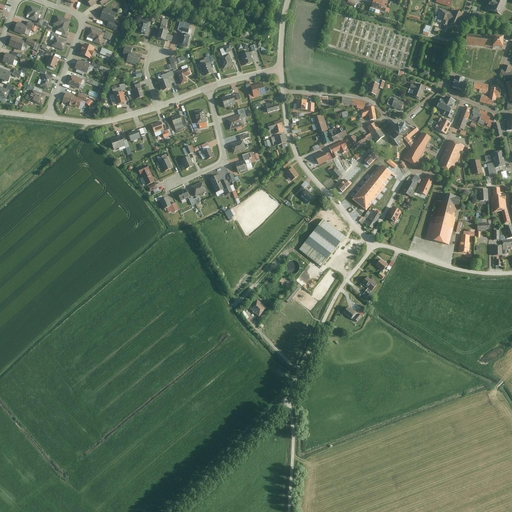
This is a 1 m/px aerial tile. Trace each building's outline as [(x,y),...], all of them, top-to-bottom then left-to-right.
[(386,3),(375,0),(374,0),(372,12),(383,14),(386,3)] [(486,0),(491,2),(487,12),(502,17),(508,1),(505,0),(486,0)] [(104,10),(100,20),(108,22),(107,27),(117,31),(119,24),(115,22),(117,14),(112,12),(113,8),(107,6),(106,10),(104,10)] [(41,11),(31,7),(28,15),(31,16),(30,19),(38,22),(41,11)] [(452,13),(442,10),(439,20),(450,24),(452,19),(461,21),(464,13),(453,10),(452,13)] [(72,21),(56,15),(53,26),(59,28),(58,32),(67,35),(72,21)] [(439,20),(438,23),(452,28),(452,25),(459,27),(461,21),(452,19),(450,24),(439,20)] [(137,34),(148,36),(151,23),(141,21),(137,34)] [(28,27),(18,23),(15,32),(26,36),(29,29),(33,31),(35,25),(29,23),(28,27)] [(91,28),(87,37),(94,40),(93,42),(101,45),(102,42),(105,33),(91,28)] [(157,39),(166,42),(169,33),(160,30),(157,39)] [(113,33),(107,31),(105,38),(111,40),(113,33)] [(182,35),(179,45),(189,48),(192,38),(182,35)] [(505,38),(467,35),(466,46),(504,49),(505,38)] [(13,37),(10,47),(22,52),(26,42),(13,37)] [(55,37),(51,46),(64,51),(68,42),(55,37)] [(40,44),(29,41),(28,45),(34,47),(33,50),(37,51),(40,44)] [(83,52),(81,56),(92,60),(93,57),(94,57),(96,53),(94,52),(96,49),(85,44),(84,48),(83,48),(81,51),(83,52)] [(231,51),(229,45),(219,49),(221,54),(231,51)] [(128,57),(126,62),(138,66),(141,56),(132,54),(134,50),(125,47),(123,55),(128,57)] [(113,52),(103,49),(101,54),(112,57),(113,52)] [(205,77),(214,74),(210,64),(215,62),(212,51),(209,52),(210,56),(204,58),(205,59),(200,61),(205,77)] [(18,57),(7,53),(4,63),(14,67),(18,57)] [(245,66),(254,63),(251,53),(241,56),(245,66)] [(221,58),(225,70),(234,67),(230,55),(221,58)] [(47,66),(56,69),(59,60),(51,57),(47,66)] [(175,57),(169,59),(171,64),(172,68),(173,70),(177,68),(175,63),(177,63),(176,59),(175,57)] [(179,62),(181,69),(186,67),(184,62),(182,63),(181,58),(176,59),(177,63),(179,62)] [(79,60),(75,69),(78,70),(77,73),(84,76),(85,73),(88,74),(92,65),(79,60)] [(511,70),(511,67),(503,66),(501,76),(511,78),(511,73),(511,74),(511,70)] [(422,68),(421,74),(430,77),(432,71),(422,68)] [(1,69),(0,71),(0,79),(10,83),(13,74),(1,69)] [(181,86),(190,83),(188,79),(188,78),(193,77),(190,69),(177,73),(181,86)] [(164,81),(161,82),(164,92),(174,89),(171,81),(177,79),(174,71),(162,75),(164,81)] [(41,87),(50,91),(54,78),(45,75),(41,87)] [(74,77),(70,86),(80,91),(84,81),(74,77)] [(470,81),(455,77),(452,87),(460,89),(462,83),(468,85),(470,81)] [(370,88),(369,94),(377,97),(380,88),(381,85),(369,82),(367,87),(370,88)] [(264,84),(252,88),(255,99),(268,95),(264,84)] [(487,95),(488,86),(476,84),(475,89),(480,89),(479,93),(487,95)] [(424,94),(426,87),(418,85),(417,87),(411,85),(410,89),(416,91),(424,94)] [(6,89),(0,86),(0,102),(3,103),(5,99),(7,100),(10,94),(13,95),(15,89),(8,86),(6,89)] [(145,98),(142,89),(136,91),(140,100),(145,98)] [(502,91),(491,89),(489,99),(495,101),(497,97),(501,98),(502,91)] [(29,101),(44,106),(47,96),(33,91),(29,101)] [(424,94),(416,91),(413,98),(418,99),(418,100),(421,101),(421,100),(422,100),(424,94)] [(128,103),(124,93),(116,96),(119,106),(128,103)] [(78,99),(66,94),(63,103),(80,109),(83,101),(87,103),(88,98),(80,95),(78,99)] [(227,98),(222,100),(225,109),(237,105),(234,96),(231,97),(230,95),(226,97),(227,98)] [(489,99),(483,96),(481,102),(493,106),(495,101),(489,99)] [(366,101),(344,97),(342,103),(358,106),(358,109),(364,110),(366,101)] [(439,109),(448,112),(446,116),(452,119),(459,102),(447,97),(445,101),(443,100),(439,109)] [(406,103),(395,100),(395,102),(393,107),(403,110),(406,103)] [(315,113),(315,104),(308,104),(308,102),(298,101),(298,106),(294,105),(294,110),(308,111),(308,113),(315,113)] [(273,107),(272,102),(264,104),(267,114),(281,110),(279,105),(273,107)] [(469,120),(473,108),(466,105),(462,117),(469,120)] [(378,119),(375,108),(361,111),(362,116),(371,114),(372,120),(378,119)] [(487,127),(491,116),(474,109),(470,120),(487,127)] [(205,111),(195,113),(197,125),(200,124),(207,124),(205,111)] [(319,135),(329,131),(323,115),(311,119),(313,124),(315,123),(316,126),(313,127),(314,131),(318,130),(319,135)] [(180,117),(172,119),(175,130),(184,127),(181,119),(180,117)] [(241,117),(227,121),(230,130),(244,125),(242,119),(241,117)] [(465,131),(469,120),(462,118),(458,128),(465,131)] [(447,135),(452,124),(442,119),(436,130),(447,135)] [(281,121),(268,126),(270,131),(276,130),(278,135),(285,133),(281,121)] [(162,123),(153,126),(155,133),(161,130),(165,129),(162,123)] [(380,129),(375,123),(368,128),(371,132),(373,135),(380,129)] [(504,138),(501,123),(493,125),(494,128),(497,127),(498,134),(495,134),(496,140),(504,138)] [(398,131),(401,134),(404,134),(407,132),(407,128),(405,126),(401,125),(399,128),(398,131)] [(343,126),(338,128),(342,138),(348,135),(343,126)] [(148,134),(146,128),(140,130),(142,138),(146,137),(146,135),(148,134)] [(338,128),(331,131),(335,141),(342,138),(338,128)] [(373,135),(371,137),(376,143),(385,135),(380,129),(373,135)] [(420,132),(417,129),(405,139),(407,141),(410,145),(413,142),(411,140),(420,132)] [(138,131),(129,133),(132,142),(141,139),(138,131)] [(358,141),(361,145),(371,137),(373,135),(371,132),(358,141)] [(399,132),(390,138),(399,148),(407,141),(405,139),(399,132)] [(327,133),(318,136),(319,141),(323,140),(325,146),(331,143),(327,133)] [(432,139),(422,134),(418,142),(427,147),(432,139)] [(286,135),(271,138),(273,143),(277,142),(278,147),(283,146),(284,149),(289,148),(286,135)] [(354,135),(348,139),(355,149),(361,145),(358,141),(354,135)] [(122,137),(112,141),(116,151),(126,147),(122,137)] [(465,147),(449,140),(438,167),(451,172),(454,165),(455,166),(457,162),(458,162),(465,147)] [(349,146),(346,141),(338,146),(341,151),(343,156),(347,153),(345,149),(349,146)] [(244,142),(231,146),(234,155),(247,150),(244,142)] [(426,151),(427,147),(418,142),(417,142),(415,144),(413,144),(404,161),(418,168),(426,151)] [(187,155),(197,151),(194,144),(184,148),(187,155)] [(202,146),(205,152),(211,149),(208,144),(202,146)] [(338,146),(330,149),(336,160),(339,158),(336,153),(341,151),(338,146)] [(205,152),(209,161),(215,158),(211,149),(205,152)] [(316,157),(321,167),(331,162),(326,152),(316,157)] [(507,170),(503,152),(492,155),(493,158),(490,158),(490,157),(485,158),(486,163),(494,162),(494,164),(484,166),(485,169),(488,168),(490,177),(491,180),(496,179),(495,175),(498,175),(497,172),(507,170)] [(236,165),(240,174),(254,170),(251,160),(254,159),(252,153),(243,156),(245,163),(236,165)] [(183,161),(188,170),(195,167),(191,157),(183,161)] [(344,157),(341,158),(345,168),(351,165),(349,160),(346,161),(344,157)] [(169,159),(160,163),(165,174),(174,170),(169,159)] [(471,163),(474,176),(484,174),(481,161),(471,163)] [(287,162),(278,168),(280,171),(283,168),(284,169),(289,165),(287,162)] [(157,182),(149,165),(140,169),(148,186),(157,182)] [(339,171),(336,167),(330,171),(337,180),(341,176),(337,172),(339,171)] [(387,184),(394,175),(384,167),(377,175),(387,184)] [(292,181),(298,177),(292,168),(285,174),(288,179),(289,178),(292,181)] [(374,173),(353,199),(366,210),(373,202),(381,209),(384,205),(378,200),(390,186),(387,184),(377,175),(374,173)] [(234,174),(231,175),(232,179),(226,181),(231,195),(238,193),(235,183),(240,181),(239,177),(236,178),(234,174)] [(428,196),(436,177),(429,174),(426,181),(424,180),(419,192),(428,196)] [(210,181),(216,194),(226,190),(220,176),(210,181)] [(414,192),(420,179),(415,177),(412,183),(409,181),(403,193),(413,198),(416,193),(414,192)] [(208,192),(204,182),(192,188),(197,198),(208,192)] [(297,190),(300,193),(308,184),(304,182),(297,190)] [(491,198),(493,213),(508,212),(506,196),(503,196),(503,193),(501,193),(500,189),(493,190),(494,197),(491,198)] [(489,190),(478,191),(479,203),(490,202),(489,190)] [(186,191),(178,194),(182,202),(189,199),(186,191)] [(308,204),(314,197),(306,191),(301,197),(305,201),(308,204)] [(427,238),(449,243),(461,198),(445,194),(442,202),(434,200),(433,206),(436,207),(427,238)] [(171,206),(167,198),(162,200),(159,201),(163,210),(167,208),(169,213),(173,211),(171,206)] [(180,211),(176,203),(171,206),(173,211),(175,214),(180,211)] [(402,213),(393,208),(388,218),(397,223),(402,213)] [(381,215),(374,211),(369,220),(377,223),(381,215)] [(501,215),(504,224),(511,222),(508,213),(501,215)] [(367,219),(363,226),(374,231),(377,223),(369,220),(367,219)] [(320,266),(321,268),(345,237),(323,220),(299,250),(312,261),(311,262),(318,268),(320,266)] [(489,224),(477,224),(477,238),(482,238),(482,232),(489,232),(489,224)] [(461,236),(460,254),(465,254),(467,258),(471,258),(472,252),(470,252),(471,244),(470,244),(471,237),(461,236)] [(502,256),(502,246),(493,246),(493,256),(502,256)] [(390,266),(383,261),(378,266),(385,272),(390,266)] [(371,279),(369,277),(364,283),(373,291),(377,285),(373,282),(375,279),(373,278),(371,279)] [(284,300),(288,303),(293,297),(300,290),(296,286),(289,294),(290,294),(284,300)] [(373,293),(368,289),(363,296),(370,302),(372,299),(370,297),(373,293)] [(269,305),(266,308),(257,300),(254,298),(247,306),(250,309),(249,309),(259,317),(265,310),(268,313),(272,308),(269,305)] [(357,314),(350,308),(345,313),(353,320),(354,318),(357,314)]
